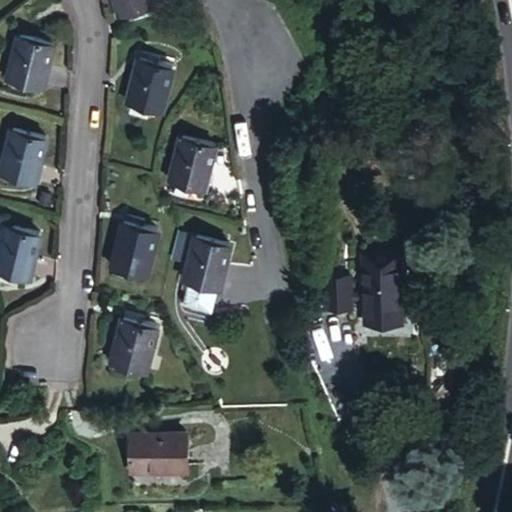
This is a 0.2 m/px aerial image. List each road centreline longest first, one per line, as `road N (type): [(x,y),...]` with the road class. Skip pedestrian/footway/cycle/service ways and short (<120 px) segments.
road 1 (residential): [(72,0),(83,27),(65,299),(45,345)]
road 2 (residential): [(219,0),(260,238)]
